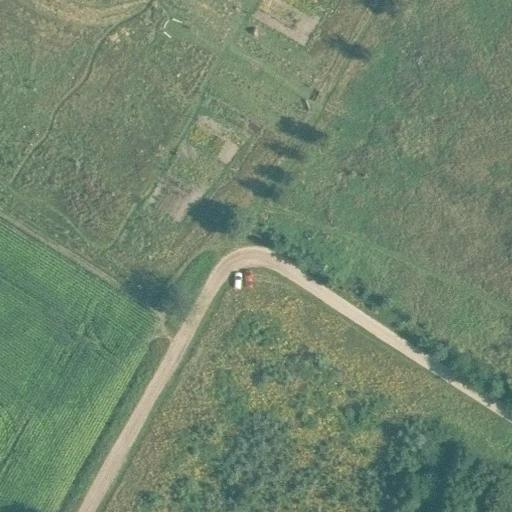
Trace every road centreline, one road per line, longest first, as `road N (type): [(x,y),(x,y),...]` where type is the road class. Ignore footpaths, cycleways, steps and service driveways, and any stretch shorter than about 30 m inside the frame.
road 1 (track): [(188,325),(212,279),(248,246),(511,410)]
road 2 (track): [(83,511),(188,325)]
